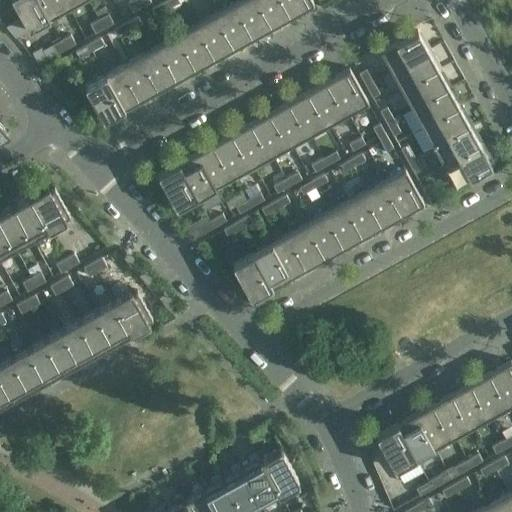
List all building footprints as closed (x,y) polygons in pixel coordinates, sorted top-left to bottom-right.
[(49,18),(38,0),(13,0),(29,29),(49,18)] [(68,7),(63,0),(38,0),(49,18),(68,7)] [(142,7),(137,0),(131,0),(127,3),(132,12),(142,7)] [(181,4),(178,0),(165,0),(163,2),(168,11),(181,4)] [(274,24),(260,0),(238,0),(237,1),(256,35),(274,24)] [(293,14),(285,0),(260,0),(274,24),(293,14)] [(313,3),(311,0),(285,0),(293,14),(313,3)] [(256,35),(237,1),(218,11),(237,45),(256,35)] [(168,11),(163,2),(151,8),(156,18),(168,11)] [(237,45),(218,11),(199,22),(218,56),(237,45)] [(113,23),(108,13),(99,18),(104,28),(113,23)] [(143,25),(138,16),(125,22),(130,32),(143,25)] [(104,28),(99,18),(89,23),(95,33),(104,28)] [(130,32),(125,22),(113,29),(118,39),(130,32)] [(218,56),(199,22),(180,32),(199,66),(218,56)] [(391,70),(430,49),(430,48),(428,49),(417,30),(380,50),(391,70)] [(199,66),(180,32),(161,43),(180,77),(199,66)] [(75,43),(70,34),(61,39),(66,49),(75,43)] [(105,46),(100,37),(87,43),(93,53),(105,46)] [(66,49),(61,39),(52,44),(57,54),(66,49)] [(93,53),(87,43),(75,50),(80,59),(93,53)] [(180,77),(161,43),(142,53),(161,87),(180,77)] [(402,89),(441,68),(440,67),(438,68),(428,50),(430,49),(391,70),(402,89)] [(161,87),(142,53),(123,64),(142,97),(161,87)] [(142,97),(123,64),(105,74),(123,108),(142,97)] [(368,101),(349,67),(329,78),(348,112),(368,101)] [(372,80),(366,68),(358,72),(365,84),(372,80)] [(412,108),(451,86),(449,87),(439,69),(441,68),(402,89),(412,108)] [(123,108),(105,74),(84,85),(103,119),(123,108)] [(348,112),(329,78),(310,89),(329,123),(348,112)] [(379,93),(372,80),(365,84),(372,97),(379,93)] [(423,127),(462,105),(461,105),(459,106),(449,88),(451,87),(451,86),(412,108),(423,127)] [(329,123),(310,89),(291,100),(310,133),(329,123)] [(310,133),(291,100),(272,110),(291,144),(310,133)] [(433,146),(472,124),(470,125),(460,107),(462,106),(462,105),(423,127),(433,146)] [(393,118),(387,106),(379,110),(386,122),(393,118)] [(291,144),(272,110),(253,120),(272,154),(291,144)] [(400,131),(393,118),(386,122),(393,135),(400,131)] [(272,154),(253,120),(235,131),(253,165),(272,154)] [(386,135),(379,122),(372,126),(379,139),(386,135)] [(0,140),(10,135),(0,124),(0,140)] [(443,165),(482,143),(480,144),(470,126),(472,125),(472,124),(433,146),(443,165)] [(253,165),(235,131),(216,141),(234,175),(253,165)] [(393,147),(386,135),(379,139),(386,151),(393,147)] [(365,143),(361,136),(348,143),(352,150),(365,143)] [(234,175),(216,141),(197,152),(215,185),(234,175)] [(491,164),(481,145),(483,144),(482,143),(443,165),(455,185),(491,164)] [(414,156),(407,144),(400,148),(407,160),(414,156)] [(339,157),(335,150),(323,157),(327,164),(339,157)] [(215,185),(197,152),(178,162),(196,196),(215,185)] [(365,159),(361,152),(349,159),(353,166),(365,159)] [(421,168),(414,156),(407,160),(414,172),(421,168)] [(327,164),(323,157),(311,164),(315,171),(327,164)] [(353,166),(349,159),(336,166),(340,173),(353,166)] [(196,196),(178,162),(158,173),(176,207),(196,196)] [(423,202),(405,168),(385,179),(403,213),(423,202)] [(301,178),(297,171),(285,178),(289,185),(301,178)] [(327,180),(323,173),(311,180),(315,187),(327,180)] [(289,185),(285,178),(273,185),(277,192),(289,185)] [(403,213),(385,179),(366,190),(384,223),(403,213)] [(315,187),(311,180),(298,186),(303,194),(315,187)] [(436,195),(429,182),(421,187),(428,199),(436,195)] [(69,214),(54,186),(54,187),(53,187),(50,189),(48,185),(30,195),(49,230),(67,220),(65,216),(68,214),(69,214)] [(384,223),(366,190),(347,200),(365,234),(384,223)] [(264,199),(260,192),(247,199),(251,206),(264,199)] [(290,201),(285,194),(273,201),(277,208),(290,201)] [(49,230),(30,195),(13,204),(32,239),(49,230)] [(251,206),(247,199),(235,205),(239,213),(251,206)] [(365,234),(347,200),(328,211),(347,244),(365,234)] [(277,208),(273,201),(261,207),(265,215),(277,208)] [(32,239),(13,204),(0,211),(0,220),(16,248),(32,239)] [(347,244),(328,211),(309,221),(328,255),(347,244)] [(226,220),(222,213),(209,220),(214,227),(226,220)] [(252,222),(248,214),(235,221),(239,229),(252,222)] [(0,256),(16,248),(0,220),(0,256)] [(214,227),(209,220),(197,226),(201,234),(214,227)] [(239,229),(235,221),(223,228),(227,236),(239,229)] [(328,255),(309,221),(290,232),(309,265),(328,255)] [(309,265),(290,232),(271,242),(290,276),(309,265)] [(290,276),(271,242),(252,252),(271,286),(290,276)] [(271,286),(252,252),(232,264),(251,297),(271,286)] [(79,262),(74,253),(65,258),(70,267),(79,262)] [(106,266),(101,256),(92,261),(97,271),(106,266)] [(70,267),(65,258),(55,263),(61,272),(70,267)] [(97,271),(92,261),(83,266),(88,276),(97,271)] [(45,280),(40,271),(31,276),(36,285),(45,280)] [(73,284),(68,275),(59,280),(64,289),(73,284)] [(36,285),(31,276),(22,281),(27,291),(36,285)] [(64,289),(59,280),(49,285),(55,294),(64,289)] [(152,317),(137,290),(136,290),(136,291),(133,293),(131,289),(113,299),(132,333),(150,323),(147,319),(150,317),(151,317),(151,318),(152,317)] [(12,299),(7,290),(0,293),(0,299),(3,304),(12,299)] [(39,303),(34,293),(25,298),(30,308),(39,303)] [(30,308),(25,298),(16,303),(21,313),(30,308)] [(132,333),(113,299),(96,308),(115,342),(132,333)] [(115,342),(96,308),(79,317),(98,351),(115,342)] [(98,351),(79,317),(62,326),(81,361),(98,351)] [(81,361),(62,326),(46,336),(65,370),(81,361)] [(65,370),(46,336),(29,345),(48,379),(65,370)] [(48,379),(29,345),(12,354),(31,389),(48,379)] [(31,389),(12,354),(0,360),(0,372),(14,398),(31,389)] [(511,403),(511,362),(511,360),(491,371),(509,405),(511,403)] [(509,405),(491,371),(472,381),(490,415),(509,405)] [(0,405),(14,398),(0,372),(0,405)] [(490,415),(472,381),(453,392),(472,426),(490,415)] [(472,426),(453,392),(434,402),(453,436),(472,426)] [(453,436),(434,402),(415,413),(434,447),(453,436)] [(434,447),(415,413),(396,423),(415,457),(434,447)] [(415,457),(396,423),(376,434),(395,468),(415,457)] [(511,443),(511,434),(503,439),(507,446),(511,443)] [(507,446),(503,439),(491,446),(495,453),(507,446)] [(298,478),(282,451),(280,447),(260,458),(279,493),(299,482),(297,478),(298,478)] [(279,493),(260,458),(259,459),(259,458),(259,457),(256,451),(248,456),(252,463),(241,469),(260,503),(279,493)] [(482,460),(478,453),(466,460),(470,467),(482,460)] [(508,462),(504,455),(491,462),(495,469),(508,462)] [(470,467),(466,460),(453,467),(457,474),(470,467)] [(244,511),(260,503),(241,469),(240,469),(240,468),(237,461),(229,466),(233,473),(222,479),(240,511),(244,511)] [(495,469),(491,462),(479,468),(483,476),(495,469)] [(240,511),(222,479),(221,480),(221,479),(222,478),(218,472),(210,476),(214,484),(203,490),(215,511),(240,511)] [(444,481),(440,474),(428,481),(432,488),(444,481)] [(470,483),(466,476),(454,482),(458,490),(470,483)] [(432,488),(428,481),(416,488),(420,495),(432,488)] [(215,511),(203,490),(202,490),(202,489),(203,489),(199,482),(191,487),(195,494),(184,500),(190,511),(215,511)] [(458,490),(454,482),(441,489),(445,497),(458,490)] [(190,511),(184,500),(183,500),(184,499),(180,493),(172,497),(176,505),(165,511),(166,511),(190,511)] [(511,511),(511,498),(509,493),(490,503),(494,511),(511,511)] [(432,504),(428,497),(416,504),(420,511),(432,504)] [(166,511),(165,511),(164,510),(165,510),(161,503),(153,508),(155,511),(166,511)] [(494,511),(490,503),(473,511),(494,511)]
